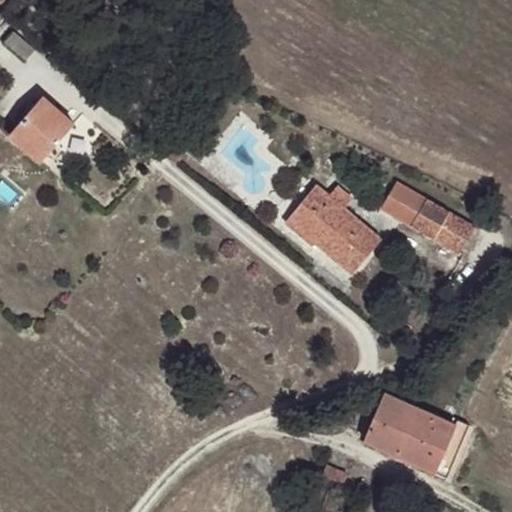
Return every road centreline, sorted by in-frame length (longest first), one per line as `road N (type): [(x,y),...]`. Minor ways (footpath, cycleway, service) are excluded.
road 1 (track): [(46,70),(363,338),(367,367),(345,392),(246,423),(196,450),(139,511)]
road 2 (track): [(472,511),(355,455),(246,423)]
